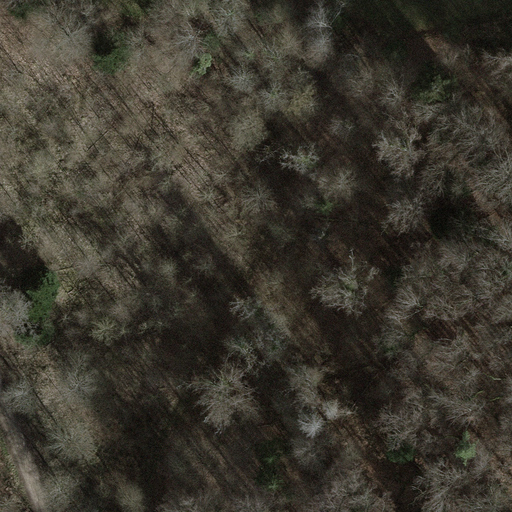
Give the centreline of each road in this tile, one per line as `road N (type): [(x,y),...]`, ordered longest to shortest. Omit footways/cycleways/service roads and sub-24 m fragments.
road 1 (track): [(145,511),(164,442),(308,153),(398,13)]
road 2 (track): [(0,389),(43,511)]
